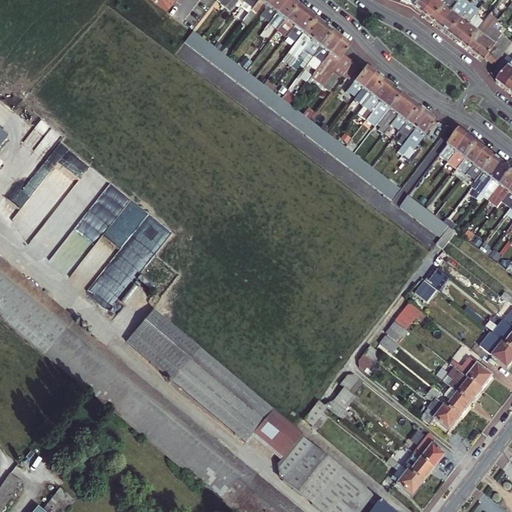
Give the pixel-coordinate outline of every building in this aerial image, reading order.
[(150,0),(166,12),(175,0),(150,0)] [(231,0),(222,0),(219,5),(224,9),(231,0)] [(242,4),(245,0),(231,0),(224,9),(229,12),(236,3),(237,1),(242,4)] [(245,0),(242,4),(251,11),(259,0),(245,0)] [(247,24),(262,4),(267,8),(273,0),(259,0),(251,11),(243,21),(247,24)] [(268,25),(286,0),(273,0),(267,8),(266,9),(260,17),(264,20),(263,21),(268,25)] [(277,32),(296,6),(289,0),(286,0),(268,25),(277,32)] [(389,0),(410,8),(420,15),(430,0),(389,0)] [(430,0),(420,15),(428,22),(444,0),(430,0)] [(449,0),(444,0),(428,22),(437,28),(455,4),(449,0)] [(464,1),(464,0),(458,0),(455,4),(437,28),(446,35),(465,9),(469,4),(464,1)] [(469,4),(465,9),(446,35),(454,42),(474,16),(482,6),(477,2),(473,7),(469,4)] [(286,37),(305,12),(296,6),(277,32),(285,38),(286,37)] [(295,43),(314,19),(305,12),(286,37),(295,43)] [(497,22),(488,15),(482,23),(462,48),(472,55),(492,29),(497,22)] [(474,16),(454,42),(462,48),(482,23),(474,16)] [(287,64),(289,61),(293,64),(322,26),(314,19),(295,43),(282,61),(287,64)] [(312,58),(331,32),(322,26),(293,64),(298,68),(302,71),(312,58)] [(472,55),(481,62),(483,59),(500,36),(501,36),(492,29),(472,55)] [(336,142),(327,135),(318,128),(309,121),(298,113),(289,106),(281,100),(272,93),(262,86),(254,79),(245,72),(236,66),(228,59),(219,53),(210,46),(201,39),(192,32),(183,43),(390,200),(399,189),(389,182),(380,175),(371,168),(362,162),(353,155),(344,148),(336,142)] [(321,64),(340,39),(331,32),(312,58),(321,64)] [(500,36),(483,59),(493,67),(511,44),(500,36)] [(342,55),(349,46),(340,39),(321,64),(320,66),(311,78),(319,85),(330,72),(342,55)] [(342,77),(352,63),(342,55),(330,72),(339,80),(342,77)] [(498,81),(511,62),(511,60),(508,57),(493,77),(498,81)] [(511,62),(498,81),(496,83),(505,91),(511,81),(511,62)] [(348,82),(358,68),(352,63),(342,77),(348,82)] [(355,99),(374,75),(364,68),(346,91),(355,99)] [(330,72),(319,85),(330,93),(339,80),(330,72)] [(363,107),(382,81),(374,75),(355,99),(348,108),(351,111),(358,103),(363,107)] [(365,121),(391,88),(382,81),(363,107),(366,110),(361,117),(365,121)] [(376,126),(400,95),(391,88),(365,121),(374,128),(376,126)] [(390,125),(408,101),(400,95),(376,126),(379,129),(377,131),(382,135),(390,125)] [(399,132),(417,108),(408,101),(390,125),(399,132)] [(363,107),(357,114),(361,117),(366,110),(363,107)] [(401,147),(426,114),(417,108),(399,132),(397,134),(401,138),(397,144),(401,147)] [(413,151),(435,122),(426,114),(401,147),(398,152),(397,153),(401,156),(408,147),(413,151)] [(449,163),(469,137),(459,130),(439,156),(449,163)] [(459,168),(477,144),(469,137),(449,163),(457,169),(459,168)] [(468,175),(486,151),(477,144),(459,168),(468,175)] [(408,147),(401,156),(408,161),(415,152),(413,151),(408,147)] [(495,158),(486,151),(468,175),(476,181),(495,158)] [(476,200),(504,164),(495,158),(476,181),(474,184),(471,188),(475,191),(471,196),(476,200)] [(489,201),(511,171),(511,170),(504,164),(476,200),(480,203),(484,198),(489,201)] [(64,243),(84,258),(129,199),(92,171),(77,191),(94,203),(64,243)] [(502,203),(511,189),(511,171),(489,201),(488,202),(497,209),(502,203)] [(399,189),(390,200),(391,201),(400,190),(399,189)] [(511,189),(502,203),(510,209),(511,207),(511,189)] [(408,196),(399,207),(440,238),(448,227),(443,223),(435,217),(425,210),(417,204),(408,196)] [(456,233),(452,230),(449,228),(436,245),(443,251),(456,233)] [(464,237),(471,242),(474,237),(468,232),(464,237)] [(472,243),(479,248),(483,243),(476,238),(472,243)] [(300,511),(141,381),(71,323),(74,321),(0,259),(0,319),(44,355),(77,383),(160,451),(234,511),(300,511)] [(428,285),(439,293),(450,279),(435,268),(425,282),(428,285)] [(428,285),(425,282),(415,294),(429,306),(439,293),(428,285)] [(508,304),(511,306),(511,299),(504,294),(501,298),(508,304)] [(416,319),(421,323),(426,317),(410,303),(405,310),(416,319)] [(271,410),(152,310),(125,343),(245,442),(249,436),(271,410)] [(400,316),(411,325),(416,319),(405,310),(400,316)] [(395,322),(406,331),(411,325),(400,316),(395,322)] [(505,345),(511,350),(511,328),(504,322),(493,336),(494,337),(500,342),(505,345)] [(398,343),(406,332),(395,323),(386,334),(398,343)] [(479,348),(507,370),(511,363),(511,350),(505,345),(500,342),(494,337),(493,336),(490,334),(479,348)] [(379,346),(392,356),(398,347),(386,337),(379,346)] [(368,369),(379,355),(369,347),(357,361),(358,368),(371,378),(373,375),(372,374),(373,373),(368,369)] [(461,352),(453,362),(462,369),(469,359),(461,352)] [(450,367),(453,369),(459,373),(464,378),(466,379),(468,381),(482,391),(493,377),(469,359),(462,369),(453,362),(450,367)] [(451,390),(471,405),(482,391),(468,381),(466,379),(464,378),(459,373),(453,369),(448,375),(455,380),(449,388),(450,389),(451,390)] [(362,382),(353,375),(346,376),(339,385),(343,388),(338,395),(350,404),(355,397),(352,395),(347,391),(349,389),(354,393),(362,382)] [(428,394),(437,400),(440,396),(432,389),(428,394)] [(450,389),(444,396),(451,403),(447,408),(460,419),(471,405),(451,390),(450,389)] [(421,420),(429,426),(433,421),(449,433),(460,419),(447,408),(437,400),(428,394),(423,400),(431,406),(421,420)] [(322,414),(326,408),(323,406),(317,401),(303,420),(316,431),(326,417),(322,414)] [(333,402),(323,406),(326,408),(342,421),(347,413),(345,411),(333,402)] [(301,435),(271,410),(249,436),(279,461),(276,466),(279,479),(281,481),(310,446),(299,437),(301,435)] [(367,460),(371,456),(349,435),(342,442),(352,451),(347,456),(356,464),(363,456),(367,460)] [(434,440),(428,435),(412,454),(432,469),(443,456),(430,445),(434,440)] [(310,446),(281,481),(319,511),(391,511),(378,501),(310,446)] [(390,458),(398,465),(401,461),(393,454),(390,458)] [(432,469),(412,454),(402,468),(421,483),(432,469)] [(386,463),(397,472),(394,475),(399,480),(394,486),(410,498),(421,483),(402,468),(398,465),(390,458),(386,463)] [(20,482),(9,474),(5,479),(17,487),(20,482)] [(17,487),(5,479),(2,485),(13,493),(17,487)] [(380,485),(388,493),(393,487),(385,480),(380,485)] [(13,493),(2,485),(0,487),(0,491),(9,498),(13,493)] [(19,500),(27,488),(22,485),(14,496),(19,500)] [(66,502),(70,498),(59,489),(56,493),(66,502)] [(9,498),(0,491),(0,499),(6,503),(9,498)] [(54,495),(65,504),(66,502),(56,493),(54,495)] [(50,500),(61,509),(65,504),(54,495),(50,500)] [(53,511),(58,511),(60,510),(61,509),(50,500),(46,506),(53,511)] [(70,505),(66,502),(65,504),(61,509),(60,510),(62,511),(64,511),(69,507),(70,505)]
